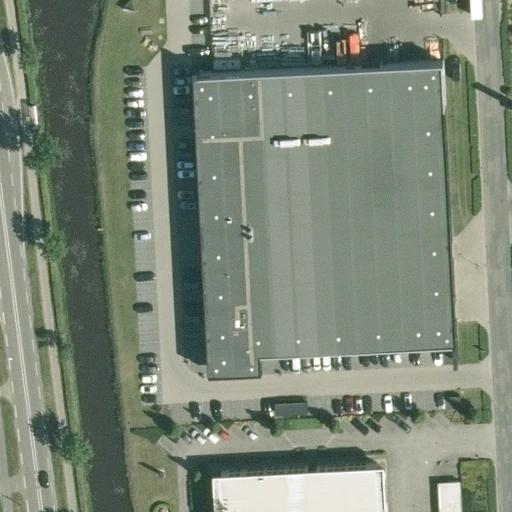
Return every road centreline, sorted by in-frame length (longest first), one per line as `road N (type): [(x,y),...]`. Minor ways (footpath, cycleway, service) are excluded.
road 1 (unclassified): [(511,476),(487,0)]
road 2 (secondary): [(42,511),(0,183)]
road 3 (unknown): [(272,447),(190,462),(188,511)]
